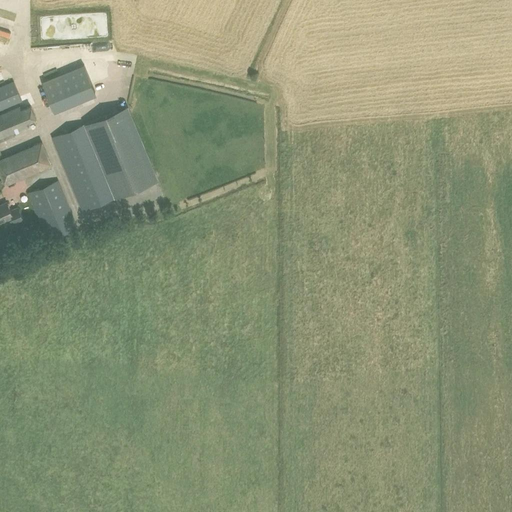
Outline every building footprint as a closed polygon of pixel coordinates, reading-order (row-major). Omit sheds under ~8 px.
[(19,79),(13,81),(0,86),(0,109),(27,98),(19,79)] [(20,106),(0,114),(0,137),(28,126),(27,122),(36,119),(30,105),(21,109),(20,106)] [(89,122),(52,137),(82,210),(119,195),(159,179),(128,105),(89,122)] [(42,141),(0,158),(0,171),(6,185),(52,165),(42,141)] [(58,180),(28,192),(48,239),(77,227),(58,180)] [(17,207),(10,210),(7,202),(0,204),(0,222),(10,218),(14,224),(23,220),(17,207)]
